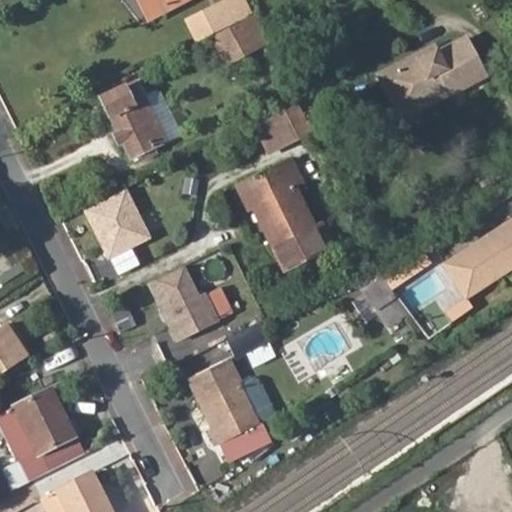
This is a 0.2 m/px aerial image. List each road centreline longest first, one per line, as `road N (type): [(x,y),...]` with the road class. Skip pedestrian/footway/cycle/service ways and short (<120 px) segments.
road 1 (residential): [(0,142),(169,479)]
road 2 (unclassified): [(367,511),(511,413)]
